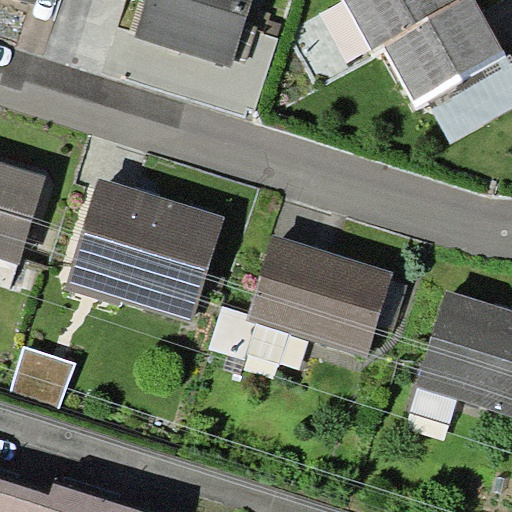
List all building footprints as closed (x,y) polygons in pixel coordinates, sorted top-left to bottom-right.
[(252,0),(146,0),(136,36),(232,65),(252,0)] [(457,0),(344,0),(373,49),(382,42),(457,0)] [(475,0),(457,0),(382,42),(417,104),(426,98),(506,55),(475,0)] [(511,55),(510,53),(506,55),(426,98),(450,142),(511,108),(511,55)] [(46,176),(0,161),(0,259),(17,265),(46,176)] [(225,216),(100,177),(65,289),(119,305),(121,301),(192,323),(225,216)] [(392,271),(273,234),(247,320),(365,356),(392,271)] [(511,309),(446,289),(416,387),(511,417),(511,309)] [(77,361),(24,346),(11,392),(59,408),(77,361)] [(49,494),(0,478),(0,511),(144,511),(53,483),(49,494)]
